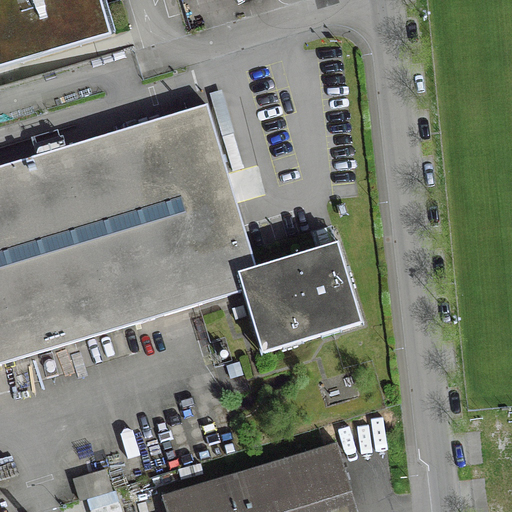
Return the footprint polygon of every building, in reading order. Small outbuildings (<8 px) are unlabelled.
[(0,0),(0,69),(109,37),(97,0),(0,0)] [(240,8),(237,0),(226,0),(230,11),(240,8)] [(359,324),(335,245),(254,269),(205,107),(0,168),(0,364),(242,292),(260,354),(359,324)] [(323,511),(321,503),(350,494),(335,445),(160,497),(164,511),(323,511)] [(110,492),(103,471),(71,480),(77,502),(110,492)]
